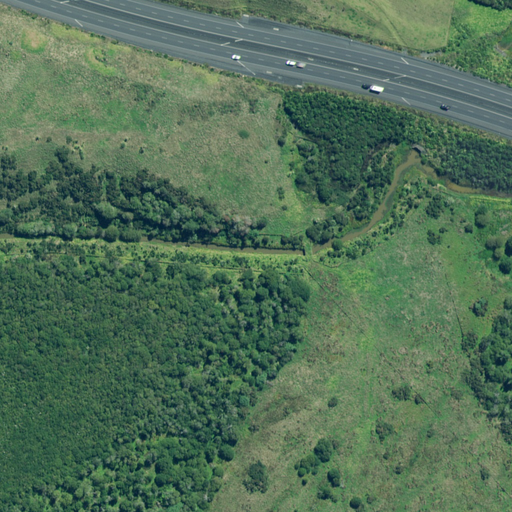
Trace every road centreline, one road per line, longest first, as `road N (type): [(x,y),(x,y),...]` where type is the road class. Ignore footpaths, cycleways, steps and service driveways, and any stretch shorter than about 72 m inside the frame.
road 1 (motorway): [(511,125),(35,0)]
road 2 (motorway): [(107,0),(511,101)]
